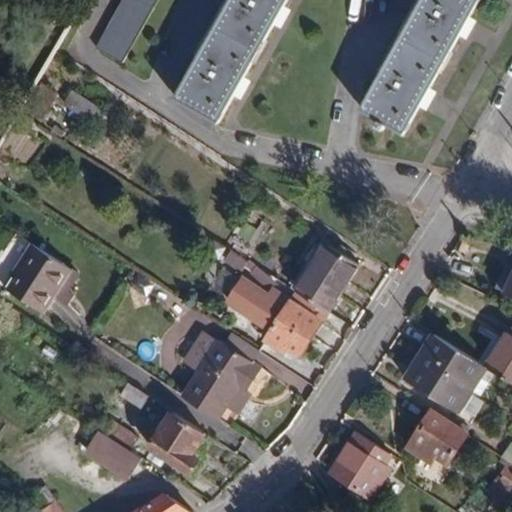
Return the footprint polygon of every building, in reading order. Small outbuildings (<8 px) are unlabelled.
[(122,0),(96,47),(123,62),(158,0),(122,0)] [(288,0),(223,0),(194,53),(199,56),(175,98),(219,123),(288,0)] [(421,0),(361,109),(406,134),(480,0),(421,0)] [(105,110),(73,89),(64,104),(96,125),(105,110)] [(73,268),(34,243),(6,286),(44,312),(73,268)] [(356,268),(324,247),(297,290),(329,311),(356,268)] [(507,291),(511,278),(511,266),(507,264),(497,286),(507,291)] [(273,329),(270,334),(290,347),(302,354),(324,320),(291,299),(291,300),(272,288),(268,295),(242,279),(228,301),(273,329)] [(150,304),(143,282),(127,286),(133,309),(150,304)] [(511,328),(489,366),(511,380),(511,328)] [(203,330),(184,360),(200,371),(220,340),(203,330)] [(459,412),(489,366),(435,332),(405,378),(459,412)] [(225,344),(254,363),(262,351),(233,333),(225,344)] [(290,347),(270,334),(264,342),(285,355),(290,347)] [(225,344),(220,340),(200,371),(184,395),(219,419),(227,406),(241,385),(247,389),(261,368),(254,363),(225,344)] [(149,396),(131,385),(124,396),(141,407),(149,396)] [(240,414),(254,393),(247,389),(241,385),(227,406),(240,414)] [(469,432),(432,409),(408,447),(431,461),(435,455),(448,463),(469,432)] [(207,434),(172,412),(150,446),(192,473),(201,459),(195,455),(207,434)] [(101,430),(132,450),(140,436),(109,417),(101,430)] [(143,457),(132,450),(101,430),(86,453),(128,480),(143,457)] [(393,454),(357,431),(331,471),(371,498),(390,469),(386,466),(393,454)] [(511,443),(510,442),(501,460),(511,464),(511,443)] [(64,511),(46,485),(32,496),(43,511),(64,511)] [(167,492),(134,511),(193,511),(194,511),(167,492)] [(355,511),(343,494),(331,502),(337,511),(355,511)]
